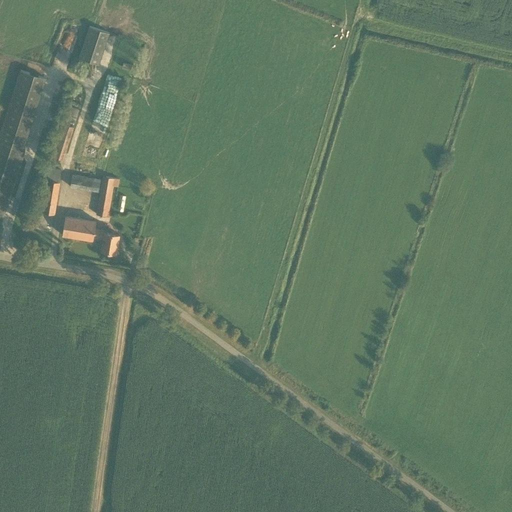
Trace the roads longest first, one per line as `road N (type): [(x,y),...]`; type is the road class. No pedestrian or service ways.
road 1 (unclassified): [(449,511),(161,299),(114,278),(0,259)]
road 2 (track): [(364,0),(255,367)]
road 3 (track): [(359,22),(511,57)]
